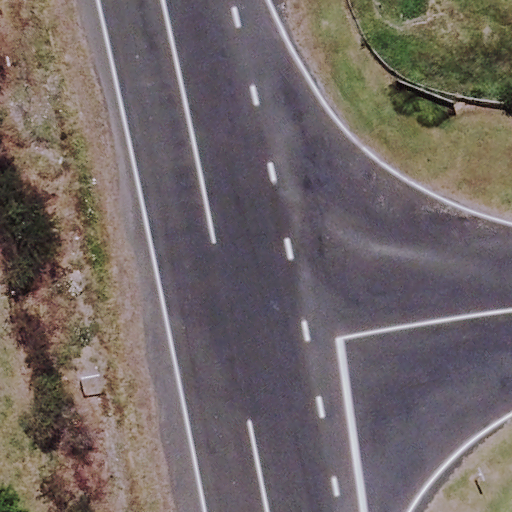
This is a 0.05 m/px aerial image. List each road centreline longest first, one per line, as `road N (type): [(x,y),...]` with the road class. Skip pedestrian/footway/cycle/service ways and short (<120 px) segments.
road 1 (unclassified): [(237,360),(152,0)]
road 2 (residential): [(237,360),(511,317)]
road 3 (unclassified): [(266,511),(237,360)]
